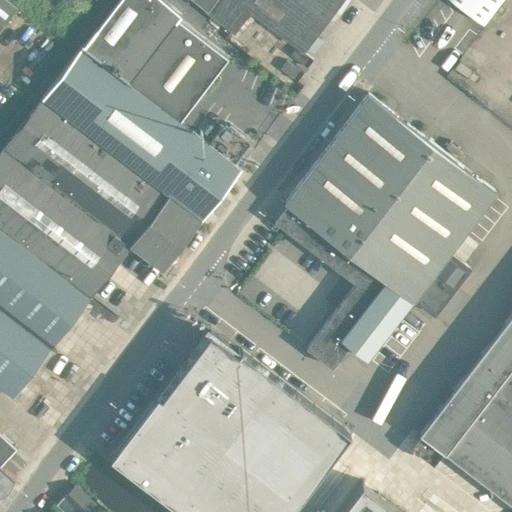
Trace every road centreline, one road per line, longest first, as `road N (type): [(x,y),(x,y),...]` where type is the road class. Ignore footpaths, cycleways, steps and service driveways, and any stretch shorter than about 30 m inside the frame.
road 1 (unclassified): [(13,511),(403,0)]
road 2 (unknown): [(188,282),(344,401),(380,405),(511,248)]
road 3 (unknown): [(511,171),(366,47)]
